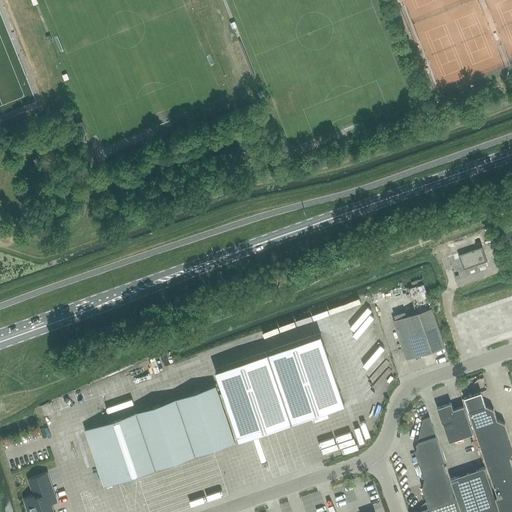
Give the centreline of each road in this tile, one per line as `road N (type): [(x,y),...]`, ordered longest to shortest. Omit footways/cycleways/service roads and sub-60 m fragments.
road 1 (primary): [(0,339),(511,155)]
road 2 (unclassified): [(378,451),(403,389),(511,351)]
road 3 (unclassified): [(221,511),(378,451)]
